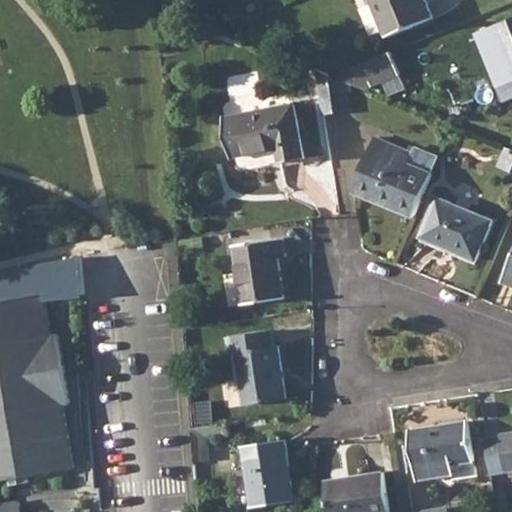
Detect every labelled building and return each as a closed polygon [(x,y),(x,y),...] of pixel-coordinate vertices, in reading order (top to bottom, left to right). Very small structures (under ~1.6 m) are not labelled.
[(426,0),(373,0),(389,37),(434,19),(426,0)] [(492,30),(479,36),(506,102),(511,99),(511,19),(491,28),(492,30)] [(391,52),(332,77),(365,90),(401,76),(391,52)] [(298,105),(227,119),(234,157),(279,148),(282,163),(308,158),(298,105)] [(354,193),(414,217),(430,176),(409,167),(413,156),(375,140),(354,193)] [(511,150),(507,148),(500,164),(511,169),(511,150)] [(413,156),(409,167),(430,176),(437,160),(415,152),(413,156)] [(438,197),(422,236),(479,260),(495,221),(438,197)] [(285,237),(234,245),(244,304),(286,297),(280,258),(288,256),(285,237)] [(511,256),(502,280),(511,284),(511,256)] [(0,511),(23,511),(22,504),(4,508),(0,486),(14,484),(33,480),(77,472),(66,407),(74,406),(63,338),(54,340),(48,298),(0,305),(0,511)] [(219,328),(203,330),(205,342),(221,340),(219,328)] [(273,331),(228,338),(230,353),(237,351),(246,405),(289,398),(280,344),(276,345),(273,331)] [(468,422),(410,431),(419,482),(454,476),(453,465),(474,462),(468,422)] [(511,433),(486,437),(492,476),(511,473),(511,433)] [(248,471),(236,473),(242,510),(296,501),(287,441),(244,448),(248,471)] [(403,443),(396,444),(401,477),(409,476),(403,443)] [(391,511),(385,473),(326,483),(330,511),(391,511)] [(414,511),(410,483),(402,484),(406,511),(414,511)]
